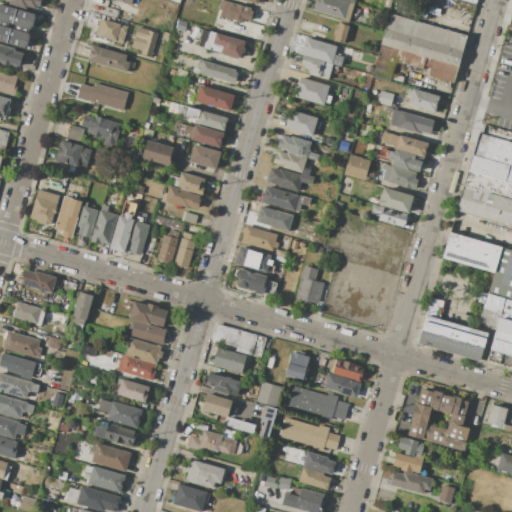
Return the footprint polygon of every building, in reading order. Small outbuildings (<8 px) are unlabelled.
[(35,9),(27,7),(27,8),(9,3),(9,0),(41,0),(39,7),(36,6),(35,9)] [(250,21),(242,19),(241,23),(219,17),(222,6),(219,5),(220,0),(223,0),(232,3),(231,5),(236,6),(236,4),(253,9),(250,21)] [(315,0),(343,0),(354,3),(349,20),(313,10),(315,0)] [(26,49),(0,41),(0,4),(36,14),(32,30),(29,29),(29,31),(28,33),(30,34),(26,49)] [(138,9),(136,16),(123,12),(125,5),(138,9)] [(119,11),(117,19),(105,15),(107,7),(119,11)] [(467,36),(462,51),(385,29),(390,14),(467,36)] [(127,27),(122,44),(94,36),(99,19),(127,27)] [(343,44),(333,41),(334,36),(332,35),(334,28),(337,28),(338,23),(348,26),(343,44)] [(158,33),(151,57),(141,55),(142,51),(131,48),(137,27),(158,33)] [(385,29),(462,51),(458,66),(381,44),(385,29)] [(239,58),(221,53),(220,54),(204,49),(210,31),(244,41),(239,58)] [(332,64),(300,55),(305,37),(337,46),(334,56),(338,57),(336,64),(332,63),(332,64)] [(18,67),(9,64),(9,66),(1,64),(2,62),(0,61),(0,44),(15,49),(14,51),(22,53),(18,67)] [(381,44),(458,66),(453,83),(428,76),(430,68),(423,66),(422,69),(395,62),(390,80),(372,75),(381,44)] [(91,45),(127,55),(125,61),(129,62),(127,72),(87,61),(91,45)] [(328,80),(308,74),(309,71),(303,70),(304,65),(301,64),(303,56),(332,64),(328,80)] [(234,84),(198,73),(200,66),(196,65),(198,59),(236,69),(235,72),(237,73),(234,84)] [(184,79),(175,77),(178,68),(187,71),(184,79)] [(0,92),(0,71),(18,76),(15,85),(17,85),(14,96),(0,92)] [(323,105),(295,97),(300,77),(329,85),(323,105)] [(193,82),(192,87),(183,85),(184,79),(193,82)] [(128,93),(123,111),(77,98),(81,84),(92,87),(93,83),(128,93)] [(229,111),(195,101),(200,85),(234,95),(229,111)] [(439,96),(435,112),(408,105),(410,99),(406,97),(408,89),(412,90),(412,88),(439,96)] [(394,94),(390,106),(377,102),(380,90),(394,94)] [(0,96),(12,100),(7,119),(0,117),(0,96)] [(153,97),(160,98),(158,105),(151,103),(153,97)] [(223,131),(196,123),(196,122),(183,118),(186,106),(227,117),(223,131)] [(433,120),(430,134),(418,131),(417,132),(389,124),(394,109),(433,120)] [(317,118),(312,136),(287,129),(288,125),(285,124),(288,115),(291,115),(292,111),(317,118)] [(113,148),(102,145),(104,138),(90,134),(90,133),(86,132),(87,128),(80,126),(84,115),(95,118),(95,116),(106,119),(106,120),(119,123),(117,130),(118,131),(113,148)] [(219,148),(190,140),(192,134),(184,132),(186,124),(194,126),(194,124),(224,133),(219,148)] [(67,136),(80,140),(83,128),(69,125),(67,136)] [(0,129),(9,132),(3,151),(0,150),(0,129)] [(424,158),(395,149),(396,148),(393,147),(393,146),(389,145),(389,143),(381,141),(383,132),(399,136),(400,135),(428,143),(424,158)] [(511,182),(468,170),(479,133),(511,142),(511,182)] [(306,157),(287,152),(287,150),(277,147),(280,138),(281,138),(282,135),(291,137),(291,136),(311,141),(308,151),(306,157)] [(61,140),(83,146),(83,147),(91,150),(86,168),(78,165),(77,167),(55,160),(56,158),(55,157),(56,153),(57,153),(59,147),(57,146),(58,142),(60,143),(61,140)] [(174,147),(169,166),(141,158),(147,140),(174,147)] [(193,144),(220,151),(215,169),(188,161),(193,144)] [(422,162),(419,172),(408,169),(408,170),(390,165),(392,160),(386,159),(389,148),(415,156),(414,160),(422,162)] [(302,173),(282,167),(282,166),(272,163),(275,153),(277,154),(278,151),(286,153),(286,152),(306,158),(303,167),(302,173)] [(306,157),(308,151),(319,154),(317,160),(306,157)] [(370,160),(364,181),(343,175),(349,154),(370,160)] [(416,189),(410,187),(409,189),(402,187),(403,185),(382,179),(386,165),(416,173),(414,179),(418,180),(416,189)] [(302,173),(303,167),(311,169),(309,175),(302,173)] [(314,177),(312,186),(301,182),(298,192),(277,186),(277,185),(268,182),(270,177),(268,176),(270,168),(279,170),(279,169),(301,175),(301,174),(314,177)] [(511,182),(468,170),(464,184),(511,198),(511,182)] [(180,189),(180,188),(173,186),(175,179),(179,181),(181,172),(204,179),(202,188),(204,188),(202,195),(180,189)] [(145,188),(143,194),(128,190),(130,183),(145,188)] [(464,184),(511,198),(511,226),(456,210),(464,184)] [(169,186),(190,192),(190,193),(200,196),(197,209),(188,206),(187,208),(165,201),(169,186)] [(266,186),(303,196),(301,204),(298,213),(262,202),(266,186)] [(408,214),(377,205),(379,194),(382,195),(384,187),(416,197),(414,206),(410,205),(408,214)] [(60,195),(56,207),(58,208),(56,214),(54,213),(51,224),(46,222),(45,225),(35,223),(36,220),(30,218),(38,189),(60,195)] [(63,196),(82,201),(72,238),(60,235),(62,231),(54,229),(63,196)] [(303,196),(311,198),(309,206),(301,204),(303,196)] [(101,204),(108,206),(107,212),(117,215),(109,244),(100,242),(100,243),(91,241),(93,233),(92,233),(95,223),(96,224),(101,204)] [(410,215),(408,222),(406,221),(404,228),(376,220),(377,217),(370,214),(373,204),(410,215)] [(125,252),(109,248),(118,216),(121,216),(124,205),(135,208),(132,219),(134,220),(125,252)] [(83,206),(98,210),(90,238),(78,234),(80,227),(77,226),(83,206)] [(256,222),(260,206),(293,215),(291,221),(294,222),(292,233),(256,222)] [(198,216),(195,225),(181,220),(183,211),(198,216)] [(174,221),(172,227),(160,224),(162,218),(174,221)] [(135,221),(149,226),(141,255),(130,252),(131,250),(127,249),(135,221)] [(241,242),(243,235),(242,234),(244,225),(277,234),(275,241),(279,243),(277,249),(273,247),(272,251),(241,242)] [(178,239),(171,263),(170,263),(170,265),(158,261),(158,259),(156,259),(163,234),(168,236),(169,230),(179,233),(177,238),(178,239)] [(188,268),(182,266),(181,268),(176,266),(176,264),(174,264),(181,238),(183,238),(185,232),(198,236),(196,242),(195,242),(188,268)] [(449,232),(501,247),(494,273),(442,257),(449,232)] [(289,239),(286,250),(279,248),(282,237),(289,239)] [(298,241),(296,250),(290,248),(293,240),(298,241)] [(239,246),(271,255),(270,259),(273,260),(271,267),(268,266),(266,273),(233,264),(236,254),(237,254),(239,246)] [(288,252),(286,259),(275,256),(277,249),(288,252)] [(511,298),(511,251),(501,249),(490,292),(511,298)] [(304,265),(317,269),(315,277),(321,279),(320,282),(323,283),(318,303),(295,297),(304,265)] [(238,268),(266,276),(266,280),(277,283),(274,296),(262,292),(261,294),(255,292),(255,291),(236,286),(238,278),(235,278),(238,268)] [(56,277),(51,293),(22,284),(26,270),(33,272),(34,271),(56,277)] [(93,296),(85,320),(84,320),(81,331),(70,328),(74,316),(72,316),(79,292),(93,296)] [(511,369),(511,298),(490,292),(485,309),(499,313),(498,318),(488,315),(485,326),(496,329),(487,362),(511,369)] [(426,316),(431,297),(444,300),(438,319),(426,316)] [(134,299),(147,303),(159,306),(159,307),(168,310),(163,327),(150,323),(150,325),(128,318),(130,313),(127,312),(129,307),(131,307),(134,299)] [(16,302),(45,311),(41,325),(12,316),(16,302)] [(109,306),(107,312),(98,309),(100,303),(109,306)] [(479,361),(418,344),(426,316),(438,319),(487,333),(479,361)] [(135,321),(166,330),(162,345),(131,336),(135,321)] [(216,324),(266,339),(260,358),(235,351),(236,347),(212,340),(216,324)] [(35,357),(3,347),(8,331),(40,340),(38,348),(42,349),(40,355),(36,354),(35,357)] [(49,337),(61,340),(59,349),(47,345),(49,337)] [(130,338),(161,347),(160,351),(163,352),(161,358),(158,357),(156,364),(138,359),(139,357),(134,356),(133,357),(125,355),(130,338)] [(96,349),(94,357),(79,353),(82,344),(96,349)] [(241,373),(212,365),(217,348),(246,356),(241,373)] [(302,380),(285,375),(292,351),(297,353),(298,350),(304,352),(303,355),(309,356),(302,380)] [(30,380),(20,377),(21,375),(6,370),(6,368),(0,366),(0,359),(2,353),(36,363),(30,380)] [(156,365),(154,371),(155,372),(152,381),(117,370),(121,354),(156,365)] [(275,358),(270,374),(264,373),(269,356),(275,358)] [(359,381),(341,376),(342,375),(333,372),(336,359),(343,361),(344,360),(354,363),(354,364),(364,367),(359,381)] [(260,373),(259,379),(247,375),(249,370),(260,373)] [(0,372),(33,382),(33,383),(39,385),(37,393),(30,391),(30,392),(27,391),(25,399),(3,392),(4,390),(0,388),(0,372)] [(237,396),(213,389),(214,384),(207,382),(209,372),(241,382),(237,396)] [(328,373),(360,382),(355,398),(323,389),(328,373)] [(150,387),(145,403),(117,394),(122,378),(150,387)] [(261,382),(281,387),(275,407),(255,402),(261,382)] [(346,412),(290,395),(293,386),(327,396),(328,393),(338,396),(337,400),(348,404),(346,412)] [(464,452),(442,446),(443,445),(406,435),(420,388),(431,391),(432,389),(442,392),(442,394),(452,397),(452,395),(461,398),(461,400),(468,402),(464,416),(465,416),(463,426),(471,429),(464,452)] [(232,400),(227,418),(201,410),(206,393),(232,400)] [(0,394),(28,403),(27,404),(34,406),(31,414),(25,412),(24,413),(22,412),(20,419),(0,412),(0,394)] [(290,395),(346,412),(344,420),(332,416),(331,421),(320,418),(320,415),(287,406),(290,395)] [(142,410),(137,428),(106,419),(108,413),(97,410),(100,399),(111,403),(112,401),(142,410)] [(492,405),(507,409),(503,424),(511,426),(509,432),(485,425),(488,418),(486,417),(488,410),(490,410),(492,405)] [(277,409),(268,439),(260,437),(265,420),(261,419),(265,406),(277,409)] [(0,416),(20,422),(19,423),(26,425),(23,435),(16,434),(14,440),(0,435),(0,416)] [(255,425),(252,434),(226,426),(228,417),(255,425)] [(283,427),(285,417),(318,427),(319,425),(329,428),(328,433),(340,436),(338,443),(283,427)] [(132,447),(121,444),(112,441),(93,435),(96,425),(101,427),(101,425),(107,427),(108,423),(136,432),(132,447)] [(283,427),(338,443),(336,451),(324,447),(323,451),(311,448),(312,446),(280,436),(283,427)] [(233,455),(218,451),(218,452),(198,447),(197,450),(186,447),(189,435),(197,437),(198,434),(201,435),(203,430),(222,435),(222,437),(236,441),(235,445),(236,445),(233,455)] [(400,436),(424,443),(420,456),(414,454),(413,457),(403,454),(404,450),(397,448),(400,436)] [(14,459),(0,454),(0,437),(19,443),(14,459)] [(130,452),(125,472),(91,462),(93,453),(90,452),(93,443),(96,444),(97,442),(130,452)] [(306,451),(328,457),(328,460),(335,462),(331,475),(302,466),(306,451)] [(411,473),(399,469),(400,467),(391,465),(395,452),(423,461),(419,473),(412,471),(411,473)] [(502,453),(511,455),(511,472),(497,468),(502,453)] [(0,460),(7,463),(6,466),(11,467),(7,481),(0,478),(0,460)] [(194,460),(225,469),(221,484),(214,482),(213,488),(187,481),(188,480),(185,479),(190,460),(193,461),(194,460)] [(120,493),(87,483),(91,473),(84,471),(86,465),(92,467),(93,466),(125,475),(120,493)] [(302,467),(324,473),(323,476),(330,478),(327,490),(298,481),(302,467)] [(433,479),(429,490),(424,489),(422,494),(390,485),(392,479),(389,479),(391,471),(402,474),(403,471),(422,477),(422,475),(433,479)] [(277,488),(276,489),(263,486),(266,475),(279,479),(277,488)] [(292,480),(288,491),(277,488),(279,479),(280,477),(292,480)] [(178,484),(210,493),(206,504),(203,503),(200,511),(196,511),(172,504),(178,484)] [(120,497),(115,511),(111,511),(104,510),(103,511),(99,511),(75,504),(76,503),(65,500),(69,487),(79,490),(81,485),(120,497)] [(442,485),(454,488),(449,503),(438,500),(442,485)] [(320,511),(301,511),(281,506),(285,491),(291,492),(290,494),(298,497),(301,488),(323,495),(320,506),(322,507),(320,511)] [(23,496),(39,501),(35,511),(31,511),(19,509),(23,496)]
